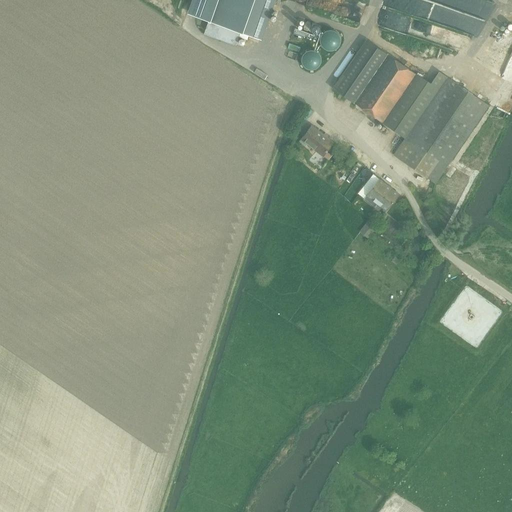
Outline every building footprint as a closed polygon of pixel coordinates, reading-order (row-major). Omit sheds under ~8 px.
[(201,0),(196,17),(208,21),(204,34),(236,46),(240,33),(253,37),(266,0),(201,0)] [(394,155),(432,181),(435,183),(488,106),(447,77),(438,72),(430,84),(377,48),(366,40),(332,89),(405,139),(394,155)] [(323,156),(333,143),(311,126),(301,139),(323,156)] [(385,211),(398,194),(379,179),(364,199),(374,207),(377,204),(385,211)] [(359,232),(366,237),(368,239),(378,226),(369,219),(359,232)] [(394,257),(391,262),(396,265),(399,260),(394,257)]
